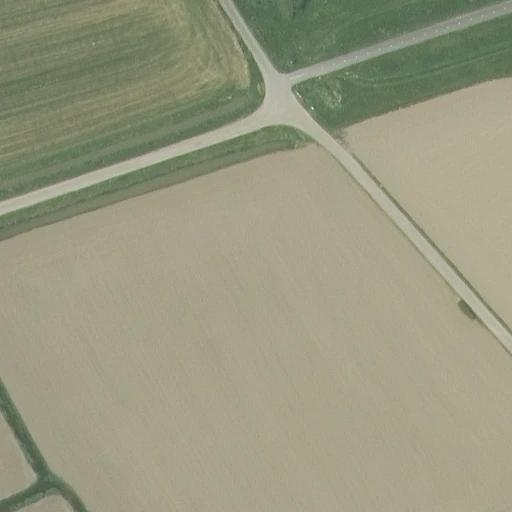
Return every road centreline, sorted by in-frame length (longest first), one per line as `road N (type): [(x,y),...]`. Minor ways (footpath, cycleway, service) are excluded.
road 1 (unclassified): [(511,343),(276,84)]
road 2 (unclassified): [(0,211),(261,121),(273,109),(276,84)]
